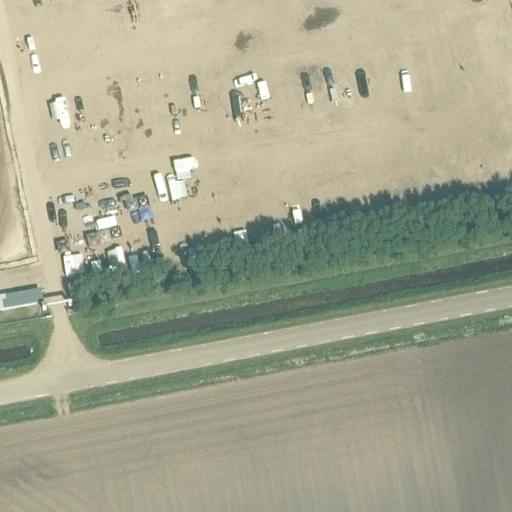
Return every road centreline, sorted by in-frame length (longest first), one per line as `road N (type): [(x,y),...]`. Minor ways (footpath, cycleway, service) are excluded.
road 1 (unclassified): [(0,395),(511,299)]
road 2 (unknown): [(40,215),(511,120)]
road 3 (unknown): [(76,381),(0,36)]
